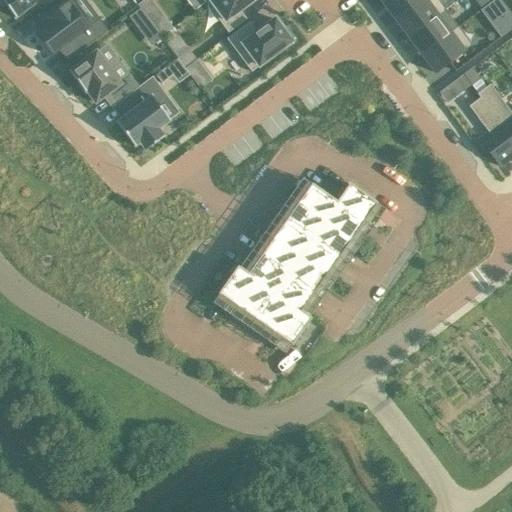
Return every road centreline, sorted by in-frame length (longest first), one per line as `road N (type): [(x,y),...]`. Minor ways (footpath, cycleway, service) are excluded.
road 1 (unclassified): [(511,255),(311,403),(262,422),(212,408),(33,303),(0,274)]
road 2 (residential): [(332,339),(409,232),(409,206),(305,146),(239,224)]
road 3 (residential): [(183,169),(156,188),(121,183),(0,61)]
road 4 (residential): [(351,43),(374,57),(496,212)]
road 5 (residential): [(239,224),(173,316),(263,374)]
road 6 (residential): [(351,43),(183,169)]
